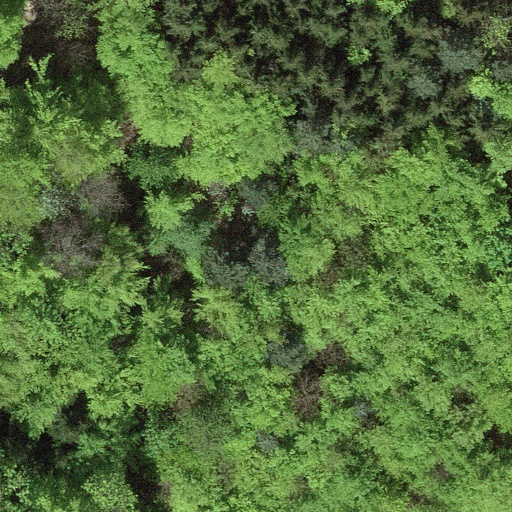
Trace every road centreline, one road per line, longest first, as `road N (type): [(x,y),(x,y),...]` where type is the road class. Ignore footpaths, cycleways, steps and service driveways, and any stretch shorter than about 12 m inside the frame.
road 1 (track): [(84,0),(100,115),(113,511)]
road 2 (track): [(511,132),(474,233),(319,445),(257,511)]
